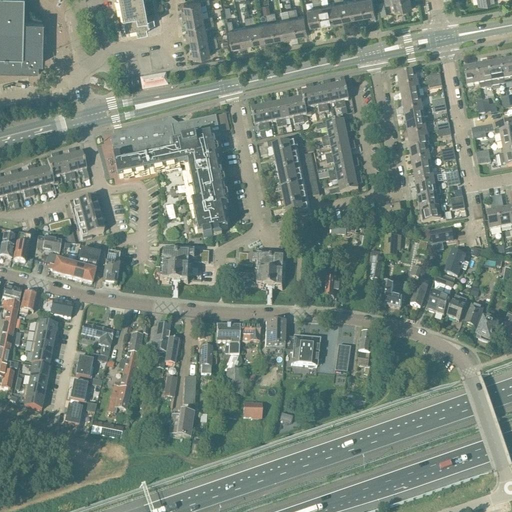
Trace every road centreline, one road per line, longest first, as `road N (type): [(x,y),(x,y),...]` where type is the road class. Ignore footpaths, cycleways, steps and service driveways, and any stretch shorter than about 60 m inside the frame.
road 1 (unclassified): [(471,375),(439,344),(374,322),(81,296)]
road 2 (motorway): [(511,395),(174,511)]
road 3 (motorway): [(299,511),(511,438)]
road 4 (residential): [(316,210),(395,191),(367,55)]
road 5 (residential): [(218,280),(219,252),(259,231),(230,87)]
road 6 (tertiary): [(85,128),(230,87)]
road 7 (tertiary): [(230,87),(82,114)]
road 8 (tertiary): [(230,87),(367,55)]
road 9 (residential): [(55,421),(81,296)]
road 10 (residential): [(102,191),(138,184),(143,194),(141,242),(113,233)]
